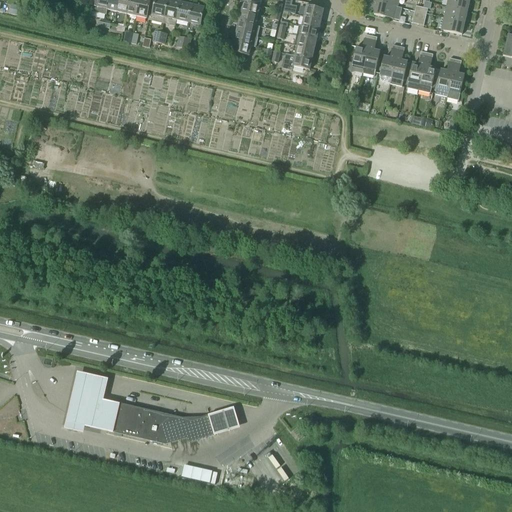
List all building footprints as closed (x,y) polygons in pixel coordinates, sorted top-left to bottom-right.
[(106,16),(107,11),(108,11),(110,0),(94,0),(91,13),(106,16)] [(110,0),(108,11),(117,13),(120,0),(110,0)] [(120,0),(117,13),(127,15),(130,0),(120,0)] [(130,0),(127,15),(137,18),(140,0),(130,0)] [(151,1),(148,0),(140,0),(137,18),(147,20),(151,1)] [(164,19),(168,1),(161,0),(155,0),(152,16),(150,15),(148,22),(162,25),(164,19)] [(243,0),(243,4),(259,8),(261,0),(243,0)] [(292,2),(286,0),(283,13),(288,14),(289,14),(292,2)] [(376,0),(376,4),(397,9),(398,0),(376,0)] [(466,0),(447,0),(446,8),(466,13),(469,1),(466,0)] [(176,22),(180,4),(168,1),(164,19),(162,25),(174,28),(176,22)] [(424,3),(423,9),(423,10),(427,10),(430,11),(431,4),(429,4),(424,3)] [(188,25),(192,7),(180,4),(176,22),(174,28),(175,28),(176,22),(188,25)] [(239,10),(241,11),(240,14),(257,18),(259,8),(243,4),(240,4),(239,10)] [(401,10),(397,9),(376,4),(373,16),(398,22),(401,10)] [(315,7),(307,5),(304,18),(321,22),(323,12),(314,10),(315,7)] [(192,34),(193,30),(199,32),(204,10),(192,7),(188,25),(186,32),(192,34)] [(446,8),(443,20),(464,25),(466,13),(446,8)] [(411,25),(417,26),(420,15),(414,13),(411,25)] [(240,14),(238,24),(255,28),(255,27),(257,18),(240,14)] [(423,28),(426,16),(420,15),(417,26),(423,28)] [(318,32),(321,22),(304,18),(301,28),(299,27),(298,28),(318,32)] [(443,20),(440,32),(461,37),(464,25),(443,20)] [(238,24),(236,34),(258,39),(260,28),(255,27),(255,28),(238,24)] [(316,42),(318,32),(298,28),(296,37),(316,42)] [(152,43),(158,44),(161,31),(156,29),(155,33),(152,43)] [(158,44),(164,46),(167,36),(161,34),(162,31),(161,31),(158,44)] [(130,45),(133,34),(126,32),(123,43),(130,45)] [(236,34),(233,44),(250,48),(255,49),(258,39),(236,34)] [(361,75),(370,38),(365,36),(362,49),(356,48),(352,64),(349,64),(347,71),(351,75),(354,74),(361,75)] [(511,36),(508,36),(503,57),(511,59),(511,36)] [(314,52),(316,42),(296,37),(294,47),(314,52)] [(376,39),(370,38),(361,75),(373,78),(379,53),(373,52),(376,39)] [(182,50),(188,51),(190,42),(184,40),(182,50)] [(247,62),(248,57),(248,58),(250,48),(233,44),(231,54),(238,55),(237,59),(238,62),(244,63),(247,62)] [(314,56),(313,56),(314,52),(294,47),(292,57),(311,62),(311,61),(313,62),(314,61),(315,57),(314,56)] [(390,85),(398,48),(393,47),(390,60),(383,58),(379,77),(380,77),(380,81),(381,82),(383,84),(390,85)] [(404,49),(398,48),(390,85),(390,86),(401,89),(407,64),(401,62),(404,49)] [(274,53),(273,59),(272,64),(278,65),(280,54),(278,54),(274,53)] [(418,92),(426,55),(421,53),(418,66),(412,65),(406,90),(418,92)] [(433,56),(426,55),(418,92),(430,95),(435,70),(430,69),(433,56)] [(309,72),(311,62),(292,57),(289,56),(286,66),(309,72)] [(446,99),(455,61),(449,60),(446,73),(440,71),(436,90),(435,96),(446,99)] [(461,62),(455,61),(446,99),(447,99),(448,93),(459,96),(464,77),(458,75),(461,62)] [(341,102),(339,107),(347,110),(349,104),(341,102)] [(107,384),(77,375),(75,385),(65,429),(64,433),(83,438),(83,434),(84,431),(113,438),(118,409),(103,405),(106,391),(107,384)] [(113,433),(165,445),(187,439),(188,445),(216,436),(215,435),(210,418),(210,416),(208,417),(183,424),(182,419),(173,422),(172,417),(162,420),(160,414),(161,414),(159,413),(159,414),(119,405),(119,404),(118,404),(117,406),(118,406),(119,406),(118,409),(113,432),(112,432),(111,432),(111,433),(113,434),(113,433)]
